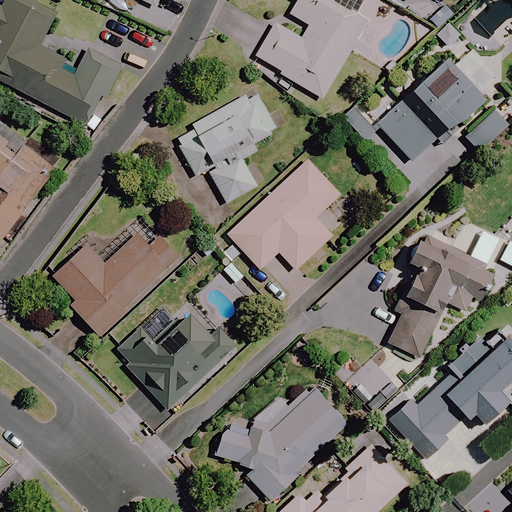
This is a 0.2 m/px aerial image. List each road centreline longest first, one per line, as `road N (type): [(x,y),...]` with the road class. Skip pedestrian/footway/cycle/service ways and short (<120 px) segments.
road 1 (residential): [(205,0),(177,57),(0,286)]
road 2 (residential): [(0,346),(108,440)]
